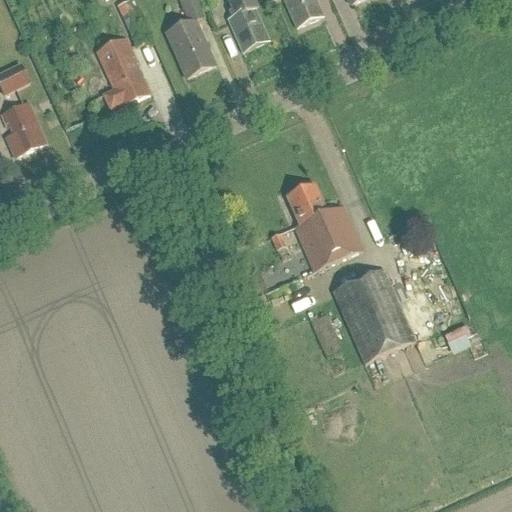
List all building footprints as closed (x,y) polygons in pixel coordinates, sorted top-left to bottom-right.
[(168,37),(188,82),(215,70),(195,26),(205,21),(195,0),(177,0),(190,27),(168,37)] [(198,0),(204,12),(219,6),(217,0),(198,0)] [(228,23),(243,58),(269,46),(254,14),(261,11),(255,0),(240,0),(229,6),(235,20),(228,23)] [(284,1),(298,33),(324,21),(314,0),(273,0),(276,5),(284,1)] [(348,0),(353,8),(370,0),(348,0)] [(147,46),(135,16),(123,21),(136,51),(147,46)] [(106,98),(112,113),(123,108),(125,111),(152,99),(138,67),(140,66),(130,43),(106,54),(116,75),(110,78),(117,93),(106,98)] [(0,76),(0,93),(4,101),(31,86),(20,66),(0,76)] [(10,144),(18,161),(44,149),(26,111),(3,121),(13,143),(10,144)] [(296,236),(316,281),(366,258),(346,213),(333,219),(321,192),(307,199),(302,198),(295,200),(296,203),(292,205),(304,232),(296,236)] [(269,243),(275,256),(285,251),(279,238),(269,243)] [(160,249),(165,260),(172,257),(166,246),(160,249)] [(336,303),(366,373),(414,353),(383,282),(336,303)] [(340,358),(327,325),(318,329),(314,320),(310,322),(328,363),(340,358)]
